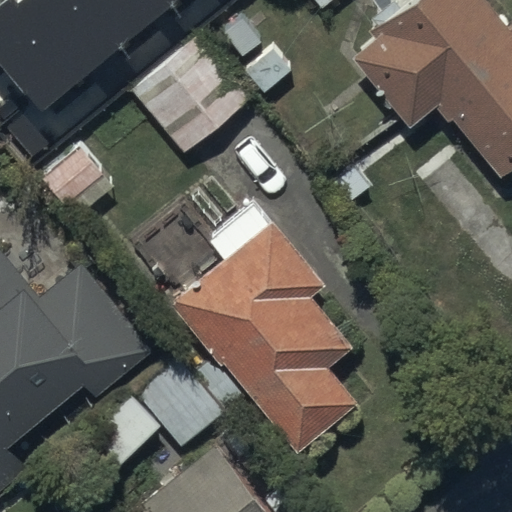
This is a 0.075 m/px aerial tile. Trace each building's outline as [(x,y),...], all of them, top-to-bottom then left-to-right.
[(0,0),(0,61),(47,22),(28,0),(0,0)] [(499,0),(380,0),(365,13),(370,19),(348,37),(406,106),(430,86),(443,102),(448,98),(496,155),(511,142),(511,4),(506,9),(499,0)] [(133,79),(181,137),(247,82),(199,25),(133,79)] [(111,171),(73,128),(33,163),(70,206),(111,171)] [(268,201),(167,284),(218,346),(221,343),(294,431),(353,383),(324,348),(348,328),(305,277),(320,265),(268,201)] [(0,473),(25,453),(4,427),(81,363),(95,381),(154,332),(79,243),(39,276),(19,252),(15,255),(0,237),(0,473)] [(130,372),(179,433),(223,398),(174,336),(130,372)] [(106,511),(283,511),(211,425),(106,511)]
